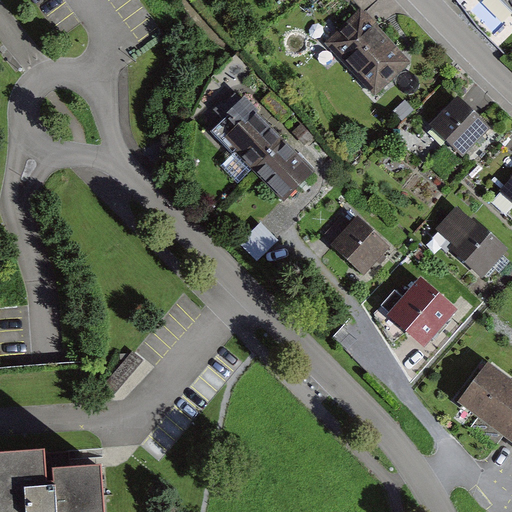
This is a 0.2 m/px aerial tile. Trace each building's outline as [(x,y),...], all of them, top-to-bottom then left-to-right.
[(406,77),(352,23),(315,59),(369,114),(406,77)] [(210,134),(287,206),(322,168),(246,96),(210,134)] [(501,134),(466,101),(437,131),(472,164),(501,134)] [(456,211),(430,241),(484,286),(509,256),(456,211)] [(410,247),(376,216),(348,247),(381,278),(410,247)] [(263,261),(283,239),(263,221),(243,242),(263,261)] [(467,317),(430,284),(399,319),(436,352),(467,317)] [(133,354),(109,385),(127,399),(139,383),(134,379),(146,364),(133,354)] [(511,375),(497,366),(467,410),(511,440),(511,375)] [(107,511),(105,472),(47,475),(46,458),(0,460),(0,511),(107,511)]
